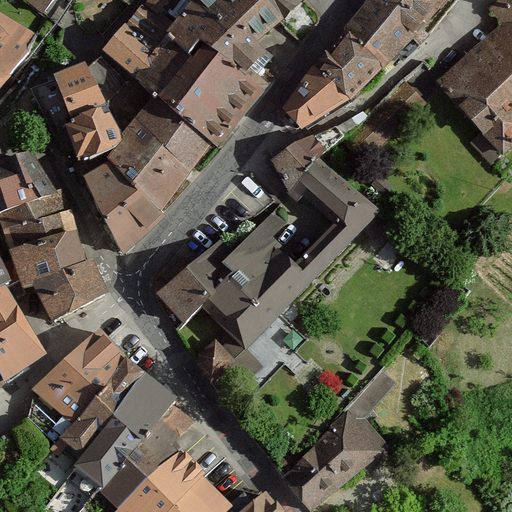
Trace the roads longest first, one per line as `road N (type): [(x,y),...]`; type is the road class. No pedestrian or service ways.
road 1 (tertiary): [(129,289),(351,0)]
road 2 (tertiary): [(293,511),(129,289)]
road 3 (residential): [(129,289),(96,248),(54,168),(0,137)]
road 4 (residential): [(129,289),(32,382),(0,401)]
